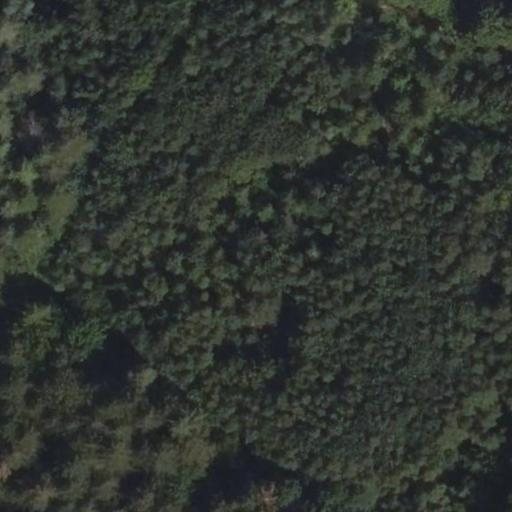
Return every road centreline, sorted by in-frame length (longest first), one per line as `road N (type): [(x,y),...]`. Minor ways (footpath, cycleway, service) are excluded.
road 1 (track): [(386,511),(52,261)]
road 2 (track): [(511,81),(366,0)]
